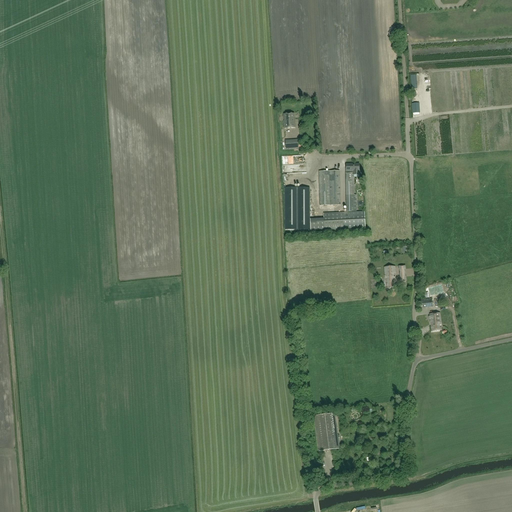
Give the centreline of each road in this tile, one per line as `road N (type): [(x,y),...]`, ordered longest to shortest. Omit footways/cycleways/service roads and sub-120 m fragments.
road 1 (residential): [(418,359),(409,158),(306,156)]
road 2 (unclassified): [(317,511),(318,489),(402,471),(402,423),(418,359)]
